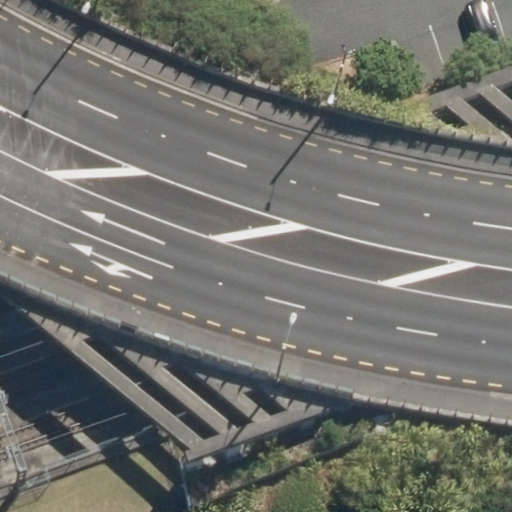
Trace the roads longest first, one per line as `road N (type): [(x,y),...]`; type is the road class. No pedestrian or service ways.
road 1 (primary): [(0,77),(201,174),(327,214),(511,250)]
road 2 (primary): [(511,364),(287,327),(83,255),(0,212)]
